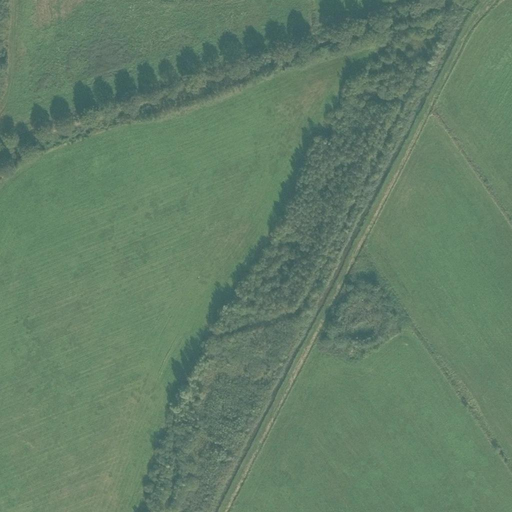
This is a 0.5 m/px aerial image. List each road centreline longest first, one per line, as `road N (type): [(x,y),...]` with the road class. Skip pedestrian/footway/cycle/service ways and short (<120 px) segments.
road 1 (track): [(0,157),(448,1)]
road 2 (track): [(10,0),(0,127)]
